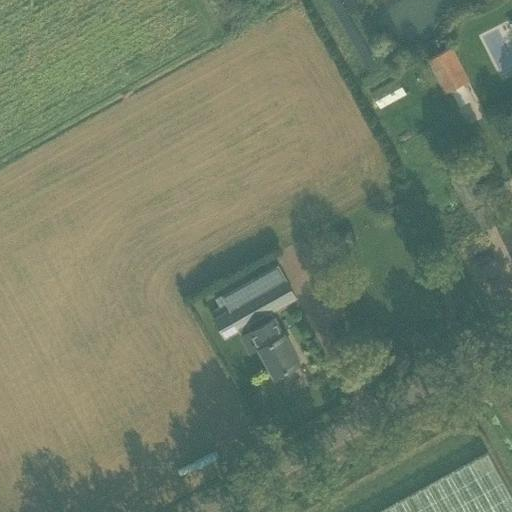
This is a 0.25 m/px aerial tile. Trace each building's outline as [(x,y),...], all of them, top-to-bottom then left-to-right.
[(452,47),(426,60),(444,94),(470,81),(452,47)] [(396,76),(372,92),(381,106),(405,90),(396,76)] [(469,214),(473,212),(483,231),(495,224),(466,171),(450,180),(469,214)] [(212,276),(268,246),(258,227),(202,257),(212,276)] [(511,227),(500,234),(511,255),(511,227)] [(251,352),(260,347),(275,375),(278,374),(279,374),(280,376),(281,376),(288,372),(286,369),(289,368),(300,362),(285,333),(284,334),(275,318),(274,317),(272,312),(297,297),(285,276),(279,265),(222,296),(228,308),(223,312),(213,317),(225,338),(247,325),(250,329),(240,334),(251,352)] [(511,511),(511,496),(488,452),(379,511),(511,511)]
